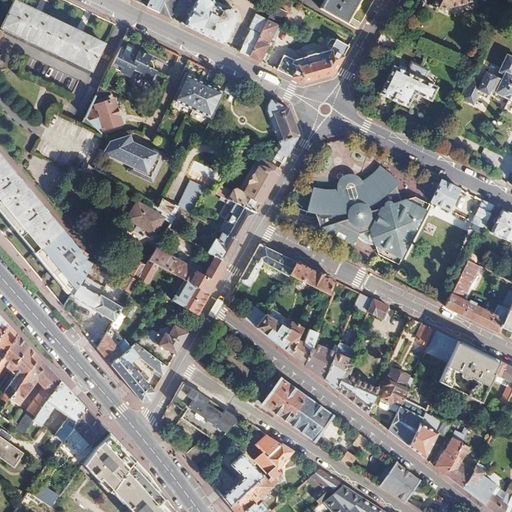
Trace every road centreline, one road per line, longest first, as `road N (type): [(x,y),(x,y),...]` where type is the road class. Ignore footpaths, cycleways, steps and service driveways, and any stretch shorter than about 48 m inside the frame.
road 1 (residential): [(478,511),(212,307)]
road 2 (residential): [(257,229),(511,351)]
road 3 (residential): [(178,366),(401,511)]
road 4 (residential): [(98,0),(303,98)]
road 5 (secondary): [(0,276),(139,434)]
road 6 (residential): [(511,202),(346,123)]
road 7 (unknown): [(86,88),(56,145),(22,131),(0,108)]
